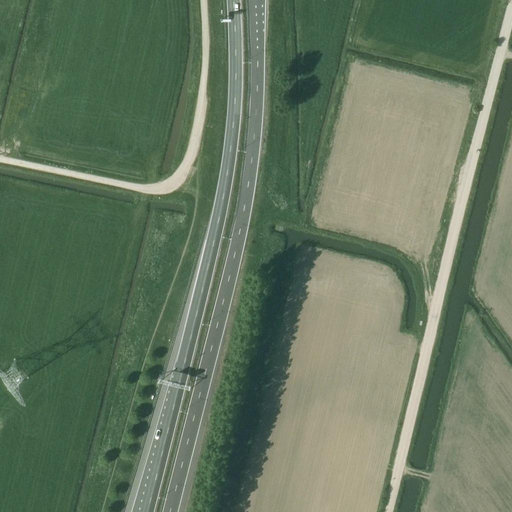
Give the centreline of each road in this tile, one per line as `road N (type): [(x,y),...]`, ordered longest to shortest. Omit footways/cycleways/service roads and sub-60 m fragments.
road 1 (unclassified): [(387,511),(511,5)]
road 2 (motorway): [(232,0),(227,175),(146,511)]
road 3 (motorway): [(170,511),(245,199),(254,0)]
